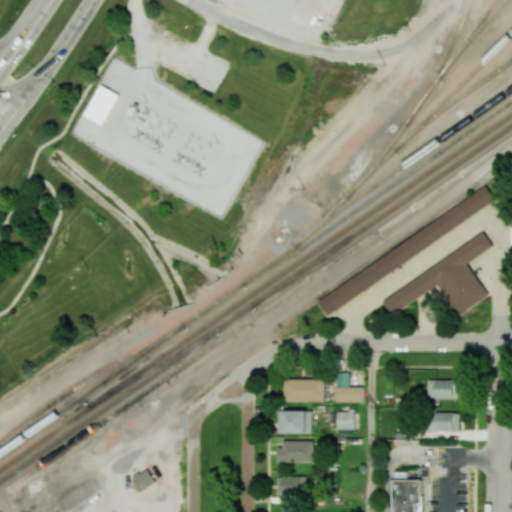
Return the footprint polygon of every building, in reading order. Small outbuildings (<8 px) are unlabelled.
[(102,85),(85,114),(104,125),(121,96),(102,85)] [(315,300),(481,185),(492,200),(326,315),(315,300)] [(379,299),(482,230),(492,244),(465,263),(487,295),(456,316),(435,285),(390,315),(379,299)] [(285,378),(326,378),(325,400),(285,400),(285,378)] [(428,398),(460,399),(460,380),(429,379),(428,398)] [(336,385),(363,385),(363,401),(336,400),(336,385)] [(312,410),(284,411),(284,433),(313,433),(312,410)] [(338,410),(355,410),(355,429),(338,429),(338,410)] [(436,430),(460,431),(460,412),(436,412),(436,430)] [(314,462),(314,441),(280,441),(280,462),(314,462)] [(131,477),(139,489),(155,478),(147,466),(139,471),(138,469),(132,473),(134,475),(131,477)] [(392,511),(420,511),(421,480),(407,479),(407,472),(393,471),(392,511)] [(92,476),(57,499),(65,511),(100,488),(92,476)] [(302,476),(278,477),(278,494),(302,494),(302,476)]
